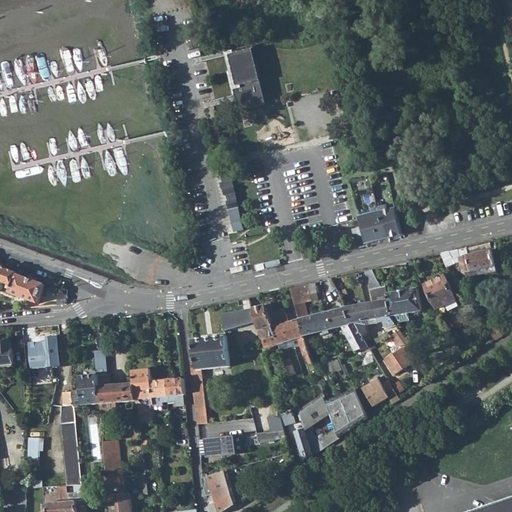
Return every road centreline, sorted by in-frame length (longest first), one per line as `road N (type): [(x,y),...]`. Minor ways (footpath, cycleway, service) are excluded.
road 1 (residential): [(511,224),(181,301),(104,297)]
road 2 (residential): [(240,511),(511,336)]
